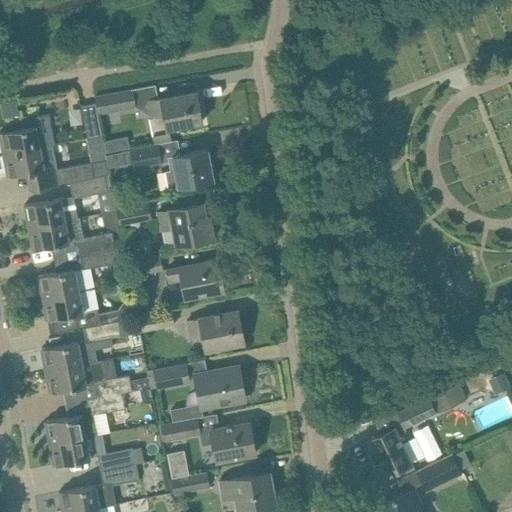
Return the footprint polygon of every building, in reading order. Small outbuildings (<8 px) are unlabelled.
[(135,106),(132,90),(94,97),(96,103),(97,113),(135,106)] [(196,91),(147,100),(150,118),(149,119),(153,144),(158,143),(170,141),(168,129),(202,122),(196,91)] [(97,113),(96,103),(81,106),(87,139),(101,136),(97,113)] [(0,138),(3,155),(53,146),(55,145),(49,115),(29,119),(31,127),(0,132),(0,138)] [(162,163),(158,143),(153,144),(130,148),(134,168),(162,163)] [(59,185),(69,183),(106,176),(106,174),(109,174),(106,159),(92,162),(92,161),(57,168),(53,146),(40,148),(3,155),(8,180),(28,177),(30,190),(59,184),(59,185)] [(213,180),(207,149),(168,156),(170,170),(164,171),(168,189),(213,180)] [(109,191),(106,176),(69,183),(71,196),(74,195),(74,197),(109,191)] [(78,217),(74,197),(74,195),(71,196),(24,205),(28,227),(78,217)] [(116,206),(120,224),(150,218),(147,200),(116,206)] [(203,202),(183,206),(170,208),(170,209),(158,211),(161,229),(173,227),(176,244),(213,237),(209,215),(205,216),(203,202)] [(78,217),(28,227),(33,249),(77,241),(79,254),(116,247),(113,231),(84,237),(80,217),(78,217)] [(116,247),(79,254),(82,268),(119,261),(116,247)] [(131,259),(134,275),(164,269),(161,254),(131,259)] [(182,277),(186,298),(224,291),(218,259),(167,269),(169,280),(182,277)] [(38,276),(42,298),(79,291),(75,269),(38,276)] [(98,315),(93,288),(79,291),(42,298),(47,320),(76,315),(78,328),(83,327),(98,324),(117,320),(115,312),(98,315)] [(137,316),(140,331),(174,325),(171,309),(137,316)] [(238,310),(218,314),(188,320),(191,334),(202,332),(206,351),(244,343),(238,310)] [(98,324),(83,327),(86,342),(121,336),(118,320),(117,320),(98,324)] [(41,349),(45,370),(97,360),(94,348),(79,351),(77,342),(41,349)] [(95,384),(97,397),(123,392),(132,390),(132,391),(150,387),(148,377),(130,380),(129,375),(104,380),(100,360),(97,361),(97,360),(45,370),(50,393),(95,384)] [(154,369),(158,388),(189,381),(186,363),(154,369)] [(238,366),(219,370),(195,374),(201,408),(245,399),(238,366)] [(99,435),(95,415),(126,409),(123,392),(97,397),(86,399),(89,416),(82,417),(82,414),(45,421),(49,444),(86,437),(99,435)] [(428,398),(397,413),(404,427),(435,413),(428,398)] [(166,440),(169,440),(200,434),(196,417),(163,424),(166,440)] [(249,421),(230,425),(210,429),(216,461),(255,454),(249,421)] [(412,463),(411,462),(424,456),(415,437),(402,443),(394,427),(363,442),(380,478),(412,463)] [(86,437),(49,444),(53,465),(90,458),(86,437)] [(164,454),(169,453),(173,448),(173,444),(170,444),(169,440),(166,440),(162,441),(164,454)] [(133,448),(96,455),(99,470),(136,463),(133,448)] [(187,475),(183,451),(167,454),(172,478),(187,475)] [(462,474),(452,453),(416,470),(426,491),(462,474)] [(59,492),(62,511),(74,511),(99,507),(116,504),(112,485),(139,480),(136,463),(99,470),(102,483),(59,492)] [(269,471),(249,475),(220,481),(223,498),(235,496),(238,511),(242,511),(276,506),(269,471)] [(172,478),(175,493),(209,487),(206,472),(187,475),(172,478)] [(378,505),(381,511),(423,511),(412,488),(378,505)]
